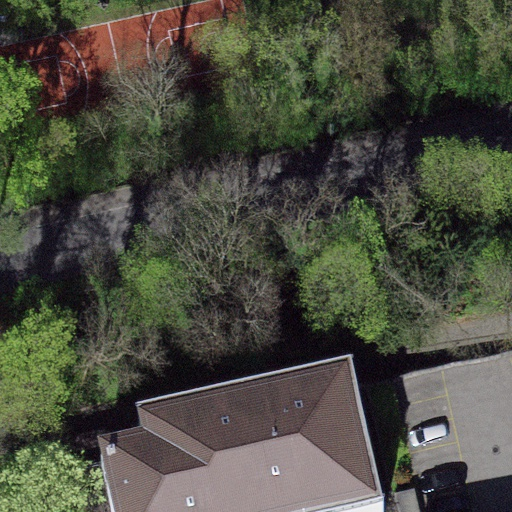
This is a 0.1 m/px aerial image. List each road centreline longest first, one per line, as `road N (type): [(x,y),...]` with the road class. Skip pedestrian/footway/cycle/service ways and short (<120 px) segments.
road 1 (residential): [(511,145),(0,264)]
road 2 (residential): [(0,443),(511,332)]
